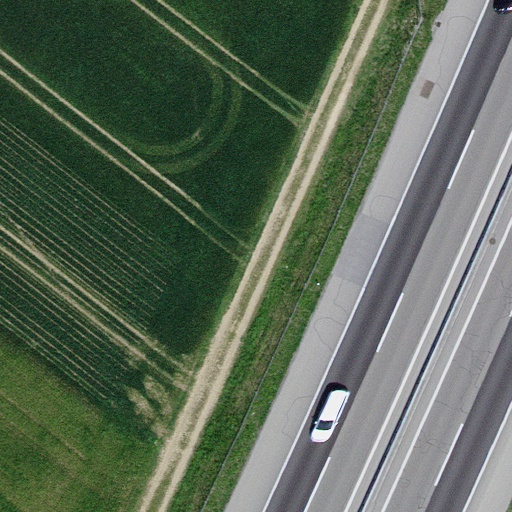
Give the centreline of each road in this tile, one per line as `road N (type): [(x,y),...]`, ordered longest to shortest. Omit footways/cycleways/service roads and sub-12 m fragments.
road 1 (track): [(376,0),(151,511)]
road 2 (motorway): [(511,39),(304,511)]
road 3 (motorway): [(422,511),(511,312)]
